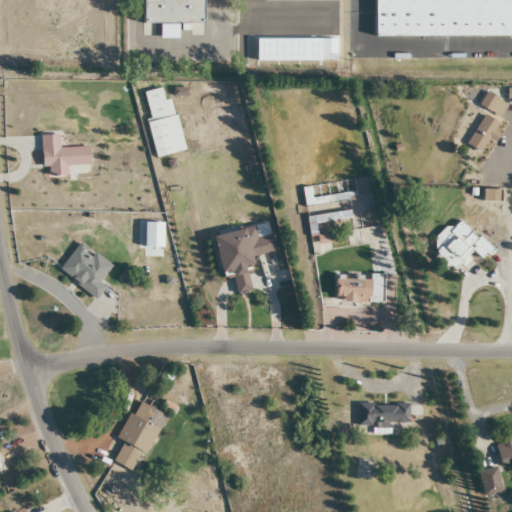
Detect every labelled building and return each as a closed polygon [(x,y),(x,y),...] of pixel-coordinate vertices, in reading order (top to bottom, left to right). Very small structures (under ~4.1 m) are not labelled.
[(201,0),(141,0),(142,25),(201,24),(201,0)] [(511,0),(373,0),(373,37),(511,36),(511,0)] [(142,92),(148,118),(166,114),(160,88),(142,92)] [(498,141),(491,114),(476,118),(479,128),(465,132),(470,149),(498,141)] [(145,122),(155,158),(172,153),(162,117),(145,122)] [(87,147),(58,148),(57,134),(39,135),(40,168),(47,167),(47,175),(66,175),(65,166),(87,165),(87,147)] [(432,242),(438,249),(433,254),(452,274),(474,253),(481,260),(491,250),(458,216),(432,242)] [(270,234),(256,237),(253,226),(212,234),(219,274),(231,271),(235,293),(249,290),(245,267),(251,266),(249,256),(273,251),(270,234)] [(98,282),(110,266),(79,241),(57,269),(95,298),(104,286),(98,282)] [(382,275),(334,274),(334,301),(382,302),(382,275)] [(115,438),(122,442),(112,461),(134,472),(164,415),(135,400),(115,438)] [(408,424),(408,404),(356,404),(356,424),(408,424)] [(511,472),(511,445),(511,446),(509,439),(494,442),(500,468),(509,466),(511,473),(511,472)]
